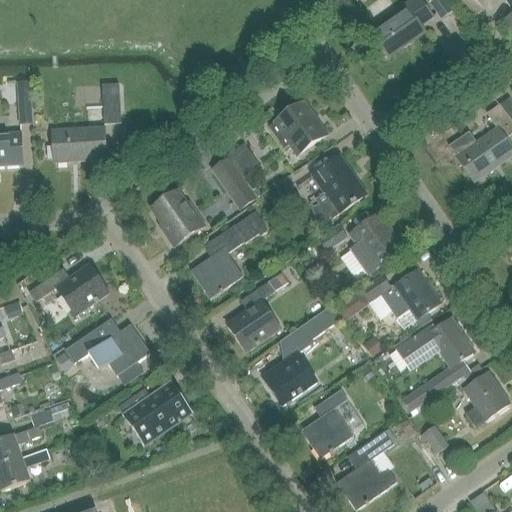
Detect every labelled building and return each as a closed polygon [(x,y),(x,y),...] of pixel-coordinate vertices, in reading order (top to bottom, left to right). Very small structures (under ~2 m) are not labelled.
[(421,26),(433,18),(420,0),(415,0),(405,7),(408,11),(372,36),(388,59),(425,33),(421,26)] [(117,80),(101,81),(104,121),(119,120),(117,80)] [(17,84),(18,99),(19,112),(20,125),(19,126),(34,125),(32,99),(31,84),(17,84)] [(511,134),(511,125),(499,106),(486,115),(497,131),(476,145),(469,135),(450,148),(457,158),(456,158),(474,184),(511,157),(511,150),(504,140),(511,134)] [(283,148),(289,144),(298,157),(324,138),(302,107),(270,130),(283,148)] [(54,164),(106,161),(104,131),(53,134),(54,164)] [(0,168),(23,167),(21,136),(0,137),(0,168)] [(228,158),(243,180),(259,168),(244,147),(228,158)] [(258,201),(243,180),(228,158),(227,159),(228,161),(211,172),(240,213),(258,201)] [(312,176),(327,198),(318,204),(311,207),(320,231),(332,226),(330,222),(339,217),(356,205),(356,204),(364,198),(350,178),(351,177),(338,158),(312,176)] [(284,182),(261,198),(270,210),(292,194),(284,182)] [(193,215),(177,193),(152,210),(168,233),(165,235),(175,249),(206,228),(196,213),(193,215)] [(203,249),(211,260),(191,274),(210,302),(244,279),(228,256),(268,230),(256,214),(203,249)] [(350,236),(357,246),(349,251),(368,278),(370,276),(374,282),(382,277),(377,270),(400,254),(387,235),(390,233),(378,216),(350,236)] [(339,226),(318,241),(328,255),(348,240),(339,226)] [(339,249),(328,257),(344,280),(355,273),(339,249)] [(55,277),(30,294),(37,304),(57,291),(75,318),(109,295),(90,267),(62,286),(55,277)] [(382,278),(363,292),(371,304),(371,303),(381,298),(397,321),(410,312),(417,323),(441,306),(417,271),(393,288),(403,303),(400,305),(382,278)] [(281,275),(276,279),(251,296),(257,306),(227,327),(246,355),(280,332),(261,304),(288,285),(281,275)] [(347,302),(334,311),(343,324),(352,318),(352,309),(347,302)] [(292,360),(264,379),(284,407),(316,385),(297,357),(315,344),(313,341),(341,322),(331,308),(280,343),(292,360)] [(433,327),(397,352),(406,366),(427,351),(431,357),(438,352),(451,370),(403,404),(410,414),(463,377),(456,367),(475,354),(452,320),(435,332),(433,327)] [(149,356),(130,327),(120,335),(110,322),(65,353),(74,367),(91,355),(101,370),(107,365),(117,378),(149,356)] [(373,340),(364,347),(372,358),(381,351),(373,340)] [(11,351),(0,355),(0,361),(2,367),(15,362),(11,351)] [(57,362),(65,374),(74,369),(65,356),(57,362)] [(20,375),(0,382),(0,408),(4,407),(0,396),(0,393),(23,384),(20,375)] [(488,375),(463,392),(475,410),(466,417),(475,431),(510,406),(488,375)] [(143,447),(156,438),(189,415),(171,388),(144,406),(137,396),(118,409),(143,447)] [(320,461),(346,444),(350,451),(357,446),(352,439),(353,439),(334,411),(349,402),(342,392),(315,410),(321,420),(301,433),(320,461)] [(68,405),(50,411),(54,423),(72,417),(68,405)] [(438,457),(450,449),(435,428),(423,436),(438,457)] [(38,429),(0,442),(0,468),(22,461),(17,447),(42,438),(38,429)] [(420,430),(397,431),(398,469),(421,468),(420,430)] [(358,472),(337,486),(354,511),(359,511),(397,486),(389,474),(381,479),(370,464),(393,448),(385,435),(349,459),(358,472)] [(80,443),(70,447),(74,458),(84,453),(80,443)] [(22,461),(0,468),(0,487),(2,494),(30,484),(26,472),(51,463),(47,452),(22,461)]
